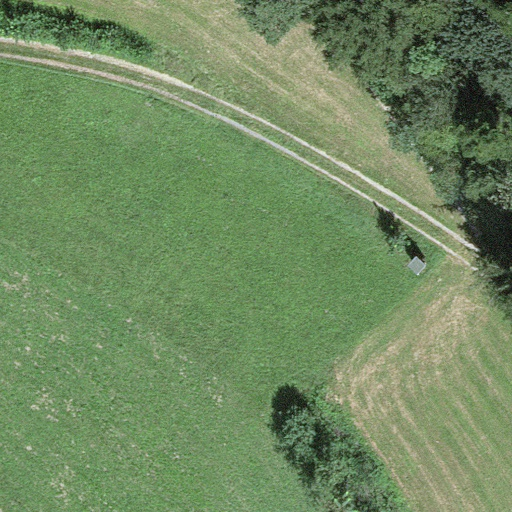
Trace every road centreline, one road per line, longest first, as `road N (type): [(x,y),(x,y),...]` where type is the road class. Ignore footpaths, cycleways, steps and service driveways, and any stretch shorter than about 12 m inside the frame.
road 1 (track): [(0,48),(157,79),(511,274)]
road 2 (track): [(511,262),(335,0)]
